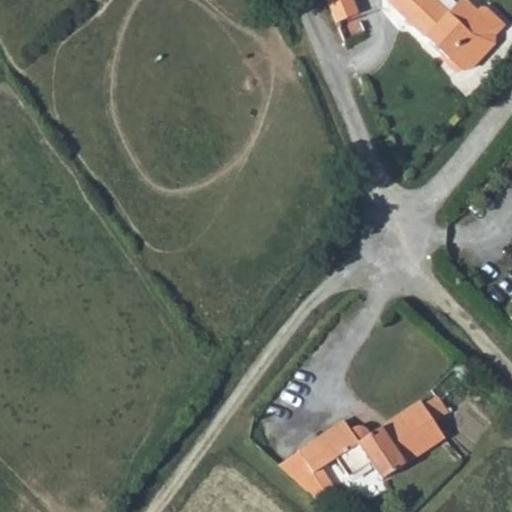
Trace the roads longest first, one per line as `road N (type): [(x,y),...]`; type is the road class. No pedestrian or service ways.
road 1 (track): [(397,236),(327,284),(155,511)]
road 2 (unclassified): [(297,0),(397,236)]
road 3 (track): [(511,92),(397,236)]
road 4 (track): [(397,236),(439,295),(511,368)]
